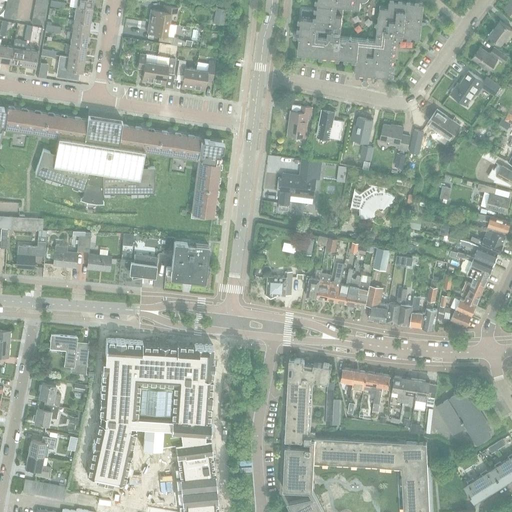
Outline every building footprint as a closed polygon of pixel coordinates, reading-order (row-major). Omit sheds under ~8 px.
[(77,0),(76,7),(92,10),(93,0),(77,0)] [(294,34),(293,35),(294,36),(295,37),(299,38),(298,52),(356,58),(355,73),(372,75),(371,80),(372,81),(373,82),(375,81),(376,80),(376,75),(390,77),(394,35),(420,38),(422,22),(426,23),(427,22),(428,21),(427,19),(426,19),(422,18),(424,4),(399,1),(398,0),(389,0),(390,0),(389,8),(380,7),(380,14),(378,14),(375,40),(340,37),(343,9),(359,10),(360,2),(363,2),(366,1),(367,0),(318,0),(317,10),(302,9),(301,17),(300,34),(295,33),(294,34)] [(177,13),(178,7),(164,5),(163,11),(151,9),(149,21),(169,24),(171,12),(177,13)] [(90,22),(92,10),(76,7),(74,20),(90,22)] [(501,43),(511,29),(500,19),(489,34),(501,43)] [(88,34),(90,22),(74,20),(72,32),(88,34)] [(175,25),(169,24),(149,21),(147,33),(160,35),(159,41),(171,43),(171,45),(184,47),(185,42),(174,36),(175,25)] [(88,34),(72,32),(67,31),(66,37),(71,38),(70,44),(86,47),(88,34)] [(22,64),(25,48),(26,40),(14,38),(13,46),(10,62),(22,64)] [(0,60),(10,62),(13,46),(0,44),(0,47),(0,60)] [(85,59),(86,47),(70,44),(68,56),(85,59)] [(507,55),(494,46),(489,52),(480,46),(472,57),(489,69),(497,56),(504,61),(507,55)] [(25,48),(22,64),(35,66),(38,50),(25,48)] [(153,83),(157,57),(140,54),(138,68),(144,69),(142,81),(153,83)] [(83,71),(85,59),(68,56),(66,69),(83,71)] [(174,73),(176,59),(157,57),(153,83),(165,85),(167,72),(174,73)] [(196,69),(193,89),(205,91),(207,79),(213,80),(216,62),(209,61),(209,64),(197,62),(196,69)] [(196,69),(185,67),(184,73),(181,87),(193,89),(196,69)] [(477,93),(482,86),(480,84),(483,79),(468,70),(457,86),(455,85),(454,87),(453,87),(450,90),(451,91),(450,93),(466,103),(474,91),(477,93)] [(493,94),(500,84),(486,75),(483,79),(480,84),(482,86),(493,94)] [(311,112),(312,106),(292,103),(292,109),(290,109),(287,134),(306,137),(309,112),(311,112)] [(58,134),(84,138),(87,119),(48,113),(7,106),(7,108),(4,125),(23,128),(48,132),(58,134)] [(337,120),(333,119),(335,111),(322,109),(317,136),(330,139),(330,137),(340,139),(344,120),(337,119),(337,120)] [(427,123),(450,138),(459,125),(437,109),(427,123)] [(121,124),(122,121),(87,116),(87,119),(84,138),(58,134),(55,152),(91,164),(83,188),(80,198),(81,198),(86,200),(87,200),(96,202),(102,202),(102,191),(102,166),(141,166),(144,148),(118,143),(121,125),(121,124)] [(371,128),(373,119),(358,116),(356,124),(355,124),(351,138),(364,141),(361,156),(371,159),(374,146),(368,145),(371,128)] [(121,125),(118,143),(144,148),(198,156),(201,139),(201,137),(121,124),(121,125)] [(395,126),(384,124),(380,139),(400,144),(399,148),(407,150),(410,135),(402,133),(403,126),(396,124),(395,126)] [(420,130),(414,128),(410,150),(415,151),(420,130)] [(201,139),(198,156),(201,156),(201,159),(215,161),(216,154),(220,155),(221,145),(222,142),(210,140),(210,139),(204,139),(201,139)] [(83,188),(91,164),(55,152),(43,148),(35,172),(83,188)] [(494,162),(498,155),(486,149),(482,155),(494,162)] [(319,178),(321,160),(302,158),(300,175),(283,173),(281,192),(291,194),(290,200),(313,202),(316,177),(319,178)] [(215,161),(201,159),(200,159),(194,213),(210,215),(213,216),(220,162),(215,161)] [(502,165),(498,163),(494,169),(492,168),(488,175),(494,179),(494,180),(507,184),(508,181),(511,182),(511,169),(502,164),(502,165)] [(154,166),(141,166),(102,166),(102,191),(154,191),(154,166)] [(506,211),(510,197),(494,193),(496,187),(479,182),(477,188),(490,192),(486,206),(506,211)] [(354,189),(351,206),(363,208),(364,217),(375,214),(374,212),(375,210),(376,208),(379,206),(382,206),(382,201),(388,204),(395,196),(385,191),(385,187),(371,183),(371,185),(360,193),(354,189)] [(472,211),(471,216),(489,220),(488,226),(507,231),(510,220),(491,215),(472,211)] [(10,228),(10,215),(0,214),(0,227),(1,227),(4,227),(7,228),(7,227),(10,228)] [(411,214),(409,225),(414,227),(417,215),(411,214)] [(17,228),(18,216),(10,215),(10,228),(17,228)] [(42,229),(43,217),(19,216),(18,216),(17,228),(42,229)] [(499,250),(506,234),(494,231),(488,229),(483,240),(472,236),(471,239),(499,250)] [(132,245),(133,233),(123,232),(122,244),(132,245)] [(297,235),(295,244),(303,246),(302,251),(311,253),(314,238),(297,235)] [(326,244),(328,237),(328,236),(319,235),(317,243),(326,244)] [(334,252),(337,238),(328,237),(326,250),(334,252)] [(493,264),(498,252),(468,240),(460,238),(459,242),(477,249),(474,256),(493,264)] [(195,246),(187,245),(187,242),(174,241),(171,266),(166,265),(165,272),(170,272),(170,277),(205,281),(208,251),(210,251),(210,248),(208,247),(209,244),(208,244),(208,245),(206,244),(195,243),(195,246)] [(356,253),(358,242),(352,241),(350,252),(356,253)] [(75,266),(77,252),(67,251),(67,245),(55,244),(53,264),(75,266)] [(385,271),(389,249),(377,247),(373,268),(385,271)] [(105,255),(106,251),(99,250),(98,254),(89,253),(87,267),(109,270),(111,256),(105,255)] [(489,275),(493,264),(474,256),(465,253),(458,251),(457,255),(464,257),(466,258),(463,260),(460,266),(461,270),(467,272),(473,275),(486,280),(488,275),(489,275)] [(155,275),(157,255),(134,252),(134,259),(131,259),(129,272),(132,272),(132,275),(132,278),(142,277),(143,273),(148,274),(155,275)] [(33,268),(34,254),(17,253),(16,267),(33,268)] [(331,280),(327,299),(337,301),(340,282),(344,262),(337,261),(333,281),(331,280)] [(317,297),(321,274),(322,272),(322,268),(316,266),(314,276),(310,275),(306,295),(317,297)] [(351,277),(353,267),(349,267),(346,283),(340,282),(337,301),(347,302),(350,284),(351,277)] [(291,294),(292,272),(285,272),(285,276),(268,275),(267,293),(277,294),(277,293),(286,294),(286,293),(291,294)] [(331,280),(332,274),(322,272),(321,274),(317,297),(327,299),(331,280)] [(446,274),(444,288),(450,289),(452,276),(446,274)] [(350,284),(347,302),(356,304),(360,280),(361,276),(357,275),(356,278),(351,277),(350,284)] [(371,282),(372,275),(368,275),(366,281),(360,280),(356,304),(366,306),(371,282)] [(483,288),(486,280),(473,275),(470,283),(466,281),(462,289),(468,292),(464,300),(476,305),(483,288)] [(381,298),(383,285),(371,282),(366,306),(370,307),(368,318),(386,321),(389,303),(380,302),(380,297),(381,298)] [(428,299),(434,300),(436,286),(430,285),(428,299)] [(389,303),(386,321),(398,322),(402,293),(403,288),(398,287),(396,303),(389,302),(389,303)] [(410,324),(412,305),(405,304),(407,288),(403,288),(402,293),(398,322),(410,324)] [(420,296),(414,295),(412,305),(410,324),(421,325),(423,307),(419,306),(420,296)] [(476,305),(464,300),(460,298),(455,308),(472,315),(476,305)] [(434,328),(438,309),(432,308),(434,300),(428,299),(422,326),(434,328)] [(467,325),(472,315),(455,308),(451,318),(467,325)] [(0,355),(8,356),(10,330),(0,329),(0,355)] [(51,333),(49,347),(50,347),(50,343),(67,345),(65,365),(73,365),(73,371),(70,370),(70,371),(86,372),(89,342),(88,342),(88,346),(76,345),(77,336),(51,333)] [(99,423),(88,475),(98,477),(97,482),(113,485),(114,480),(124,483),(138,427),(145,429),(144,451),(163,452),(163,448),(175,446),(181,484),(184,508),(184,511),(218,511),(209,445),(213,371),(211,371),(213,348),(107,340),(106,362),(103,362),(99,423)] [(314,363),(305,362),(305,358),(290,357),(289,379),(311,380),(311,378),(328,381),(329,381),(332,365),(329,364),(329,362),(324,361),(324,364),(314,362),(314,363)] [(353,383),(355,369),(343,367),(341,379),(348,380),(347,382),(353,383)] [(352,388),(364,390),(365,383),(367,371),(355,369),(353,383),(352,387),(352,388)] [(371,389),(376,390),(378,372),(367,371),(365,383),(371,384),(370,389),(371,389)] [(376,390),(375,397),(372,409),(378,410),(382,386),(388,387),(390,374),(378,372),(376,390)] [(402,402),(407,377),(395,375),(393,389),(398,390),(396,401),(402,402)] [(416,393),(418,379),(407,377),(402,402),(409,403),(410,393),(416,393)] [(307,435),(311,380),(289,379),(285,440),(302,441),(302,440),(311,441),(311,435),(307,435)] [(415,399),(427,401),(429,386),(430,381),(418,379),(416,393),(415,399)] [(44,403),(58,405),(60,393),(54,392),(55,384),(42,382),(39,396),(45,397),(44,403)] [(84,390),(85,384),(75,382),(74,389),(84,390)] [(427,404),(433,405),(436,387),(430,386),(427,404)] [(466,396),(463,390),(450,398),(450,399),(449,400),(448,399),(436,406),(453,433),(464,426),(464,425),(465,424),(477,443),(490,435),(487,430),(490,428),(469,394),(466,396)] [(56,417),(58,405),(44,403),(43,408),(37,407),(34,421),(48,423),(49,416),(56,417)] [(411,418),(404,417),(403,423),(410,425),(411,418)] [(411,422),(410,430),(420,432),(422,424),(411,422)] [(70,434),(67,447),(74,449),(77,436),(70,434)] [(29,453),(43,455),(45,446),(53,448),(55,437),(42,435),(41,440),(31,438),(29,453)] [(401,466),(402,443),(314,439),(314,461),(401,466)] [(424,463),(428,463),(426,441),(405,440),(405,443),(406,462),(424,463)] [(309,490),(311,446),(286,445),(284,489),(309,490)] [(41,464),(43,455),(29,453),(26,466),(36,468),(35,474),(48,476),(50,466),(41,464)] [(502,484),(511,477),(511,455),(492,468),(502,484)] [(426,511),(424,463),(406,462),(402,462),(402,466),(402,470),(392,470),(393,511),(426,511)] [(474,501),(488,493),(502,484),(492,468),(464,485),(474,501)] [(29,491),(31,479),(26,478),(23,490),(29,491)] [(35,492),(37,480),(31,479),(29,491),(35,492)] [(40,494),(43,482),(37,480),(35,492),(40,494)] [(46,495),(48,483),(43,482),(40,494),(46,495)] [(52,496),(54,484),(48,483),(46,495),(52,496)] [(58,497),(60,485),(54,484),(52,496),(58,497)] [(64,498),(66,486),(60,485),(58,497),(64,498)] [(320,511),(313,496),(289,501),(294,511),(320,511)]
